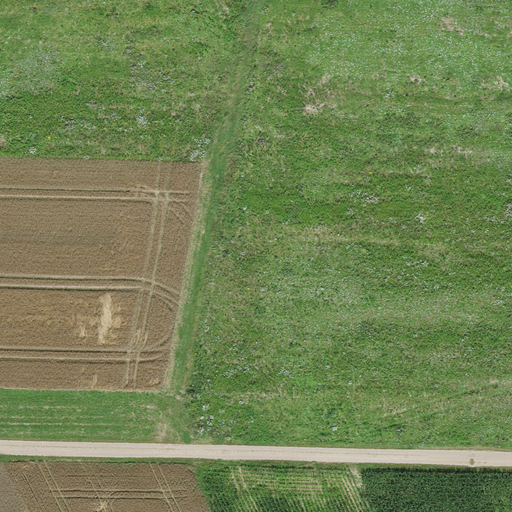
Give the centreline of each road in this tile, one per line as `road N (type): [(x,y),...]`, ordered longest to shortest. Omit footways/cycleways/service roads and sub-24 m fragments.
road 1 (track): [(511,460),(0,448)]
road 2 (track): [(263,0),(171,452)]
